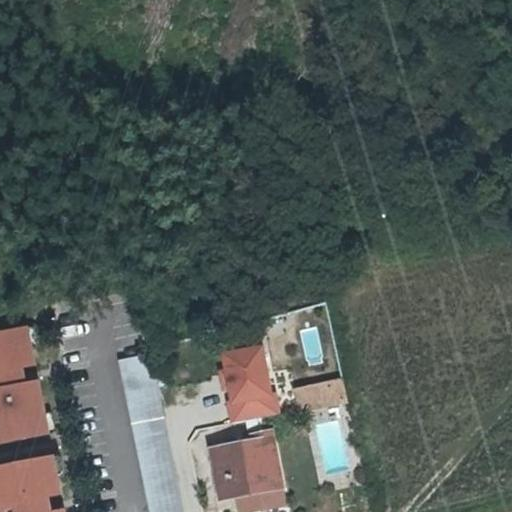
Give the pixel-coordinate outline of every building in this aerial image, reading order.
[(331,386),(341,384),(324,306),(319,308),(306,311),(296,313),(291,314),(307,390),(331,386)] [(0,442),(54,431),(43,380),(30,383),(26,365),(39,363),(32,326),(0,332),(0,442)] [(231,405),(227,406),(230,425),(274,418),(271,398),(268,399),(260,352),(223,358),(231,405)] [(183,511),(153,356),(124,361),(152,511),(183,511)] [(307,390),(305,391),(309,412),(331,408),(331,386),(307,390)] [(298,414),(309,412),(305,391),(290,393),(298,414)] [(265,441),(253,443),(261,494),(290,489),(283,435),(264,437),(265,441)] [(232,499),(261,494),(253,443),(224,446),(232,499)] [(71,493),(64,457),(0,469),(0,511),(7,509),(7,511),(76,511),(76,510),(67,511),(61,511),(59,495),(71,493)]
